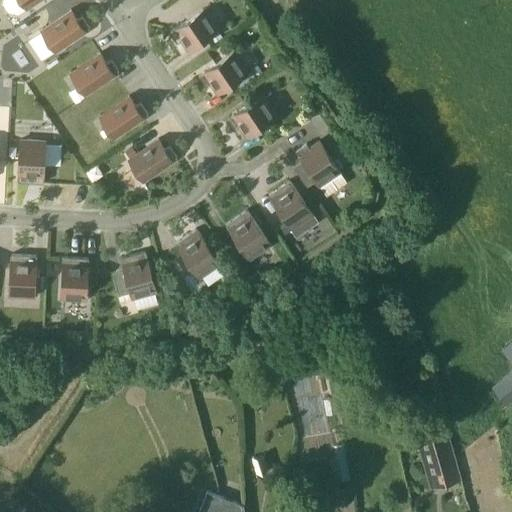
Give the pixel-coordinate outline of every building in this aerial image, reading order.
[(21,0),(28,9),(40,0),(21,0)] [(77,20),(71,10),(71,9),(69,10),(70,11),(41,31),(56,53),(84,32),(85,33),(86,33),(85,31),(89,28),(82,17),(77,20)] [(188,50),(205,39),(218,30),(204,9),(169,32),(177,43),(181,40),(188,50)] [(214,43),(223,37),(218,31),(210,37),(214,43)] [(217,93),(248,72),(234,51),(199,75),(206,86),(211,83),(217,93)] [(107,63),(100,53),(100,52),(99,53),(99,54),(70,74),(85,96),(114,75),(114,76),(115,76),(114,74),(119,71),(111,60),(107,63)] [(256,76),(262,73),(257,66),(251,70),(256,76)] [(263,95),(244,107),(228,119),(235,130),(240,126),(247,137),(268,122),(277,116),(263,95)] [(136,106),(129,97),(129,96),(128,96),(128,97),(99,117),(114,139),(127,129),(143,118),(143,119),(144,119),(143,117),(148,114),(140,103),(136,106)] [(43,183),(45,139),(20,138),(18,182),(43,183)] [(165,149),(159,140),(158,139),(157,139),(157,140),(137,154),(130,158),(129,160),(144,182),(145,181),(144,180),(172,161),(172,162),(173,162),(172,160),(177,157),(169,146),(165,149)] [(314,179),(319,185),(326,196),(346,182),(318,140),(308,146),(306,143),(295,151),(301,159),(293,165),(306,185),(314,179)] [(130,158),(137,154),(137,153),(132,146),(125,150),(130,158)] [(313,214),(301,197),(289,180),(268,194),(280,211),(292,229),(296,236),(317,221),(313,214)] [(270,244),(258,226),(247,210),(226,224),(249,258),(270,244)] [(285,234),(291,230),(288,225),(281,229),(285,234)] [(220,263),(208,245),(197,228),(176,243),(199,277),(220,263)] [(156,291),(150,270),(145,251),(121,258),(123,267),(112,271),(118,294),(120,301),(131,298),(156,291)] [(34,297),(35,275),(36,255),(11,254),(9,296),(34,297)] [(86,300),(87,278),(88,258),(63,257),(61,299),(86,300)] [(248,276),(254,285),(264,279),(258,269),(248,276)] [(318,308),(318,305),(295,309),(296,311),(299,327),(321,323),(318,308)] [(240,351),(247,362),(250,360),(256,355),(261,363),(275,353),(269,331),(240,351)] [(505,403),(511,397),(511,337),(500,347),(511,360),(511,369),(491,387),(505,403)] [(459,478),(445,428),(415,436),(429,486),(459,478)] [(251,459),(256,476),(269,471),(264,455),(251,459)] [(243,511),(244,507),(209,494),(201,511),(243,511)]
